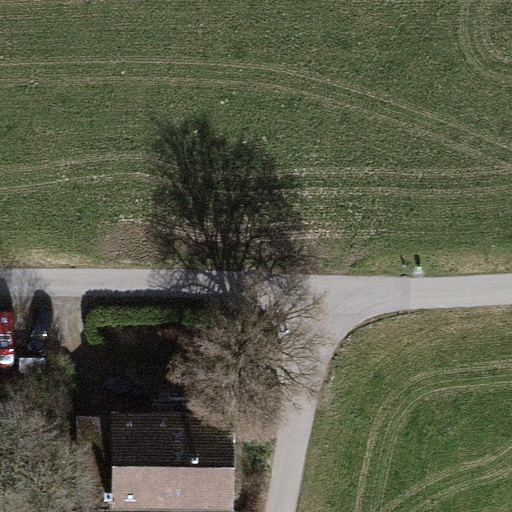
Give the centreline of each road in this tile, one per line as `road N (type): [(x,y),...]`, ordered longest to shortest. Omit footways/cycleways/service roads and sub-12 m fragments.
road 1 (unclassified): [(280,511),(322,292),(511,289)]
road 2 (track): [(0,283),(322,292)]
